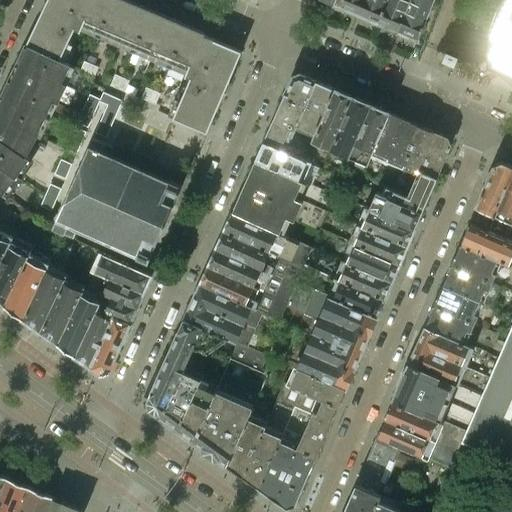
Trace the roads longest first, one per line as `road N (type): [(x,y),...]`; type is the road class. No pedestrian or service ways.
road 1 (residential): [(283,33),(116,411),(97,437)]
road 2 (residential): [(321,511),(485,125)]
road 3 (residential): [(283,33),(485,125)]
road 4 (tertiary): [(97,437),(0,365)]
